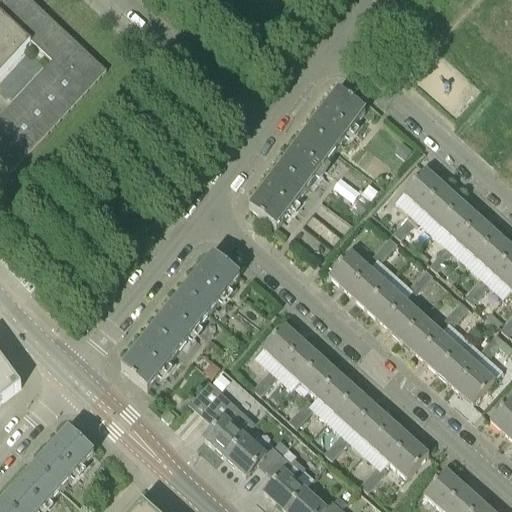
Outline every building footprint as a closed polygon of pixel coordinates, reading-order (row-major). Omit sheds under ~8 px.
[(0,0),(0,170),(9,179),(58,126),(106,74),(26,0),(0,0)] [(338,96),(309,135),(336,156),(366,117),(338,96)] [(306,195),(336,156),(309,135),(279,174),(306,195)] [(279,174),(270,186),(250,213),(277,234),(306,195),(279,174)] [(402,199),(420,215),(443,190),(425,174),(402,199)] [(420,215),(438,231),(461,206),(443,190),(420,215)] [(438,231),(456,247),(479,222),(461,206),(438,231)] [(394,238),(397,241),(416,220),(413,217),(394,238)] [(397,241),(401,245),(420,223),(416,220),(397,241)] [(456,247),(474,264),(497,239),(479,222),(456,247)] [(474,264),(492,280),(511,257),(511,252),(497,239),(474,264)] [(370,264),(374,267),(393,246),(390,243),(370,264)] [(374,267),(377,271),(397,249),(393,246),(374,267)] [(430,270),(433,273),(452,252),(448,249),(430,270)] [(433,273),(437,276),(455,255),(452,252),(433,273)] [(329,281),(347,297),(369,272),(351,256),(329,281)] [(511,257),(492,280),(510,296),(511,293),(511,257)] [(213,259),(182,297),(209,318),(240,280),(213,259)] [(347,297),(365,313),(387,288),(369,272),(347,297)] [(406,296),(409,299),(429,278),(425,274),(406,296)] [(409,299),(413,302),(432,281),(429,278),(409,299)] [(465,302),(469,306),(488,284),(484,281),(465,302)] [(469,306),(472,309),(491,287),(488,284),(469,306)] [(365,313),(383,329),(405,304),(387,288),(365,313)] [(178,357),(209,318),(182,297),(151,335),(178,357)] [(383,329),(401,345),(423,321),(405,304),(383,329)] [(442,328),(446,332),(465,311),(460,307),(442,328)] [(446,332),(449,335),(469,314),(465,311),(446,332)] [(401,345),(419,361),(441,337),(423,321),(401,345)] [(511,321),(501,334),(504,338),(511,329),(511,321)] [(262,355),(280,371),(302,347),(284,330),(262,355)] [(151,335),(143,345),(121,373),(147,395),(178,357),(151,335)] [(419,361),(437,378),(459,353),(441,337),(419,361)] [(477,360),(481,364),(500,342),(496,338),(477,360)] [(481,364),(485,367),(504,345),(500,342),(481,364)] [(280,371),(298,387),(320,363),(302,347),(280,371)] [(437,378),(455,394),(477,369),(459,353),(437,378)] [(0,406),(3,404),(21,391),(0,362),(0,406)] [(298,387),(316,403),(338,379),(320,363),(298,387)] [(477,369),(455,394),(472,410),(495,385),(477,369)] [(253,394),(257,398),(276,377),(272,373),(253,394)] [(257,398),(261,401),(280,380),(276,377),(257,398)] [(316,403),(334,420),(356,395),(338,379),(316,403)] [(224,464),(246,439),(234,428),(244,418),(235,410),(209,386),(189,408),(215,431),(203,444),(224,464)] [(508,442),(511,437),(511,394),(508,399),(511,402),(490,426),(508,442)] [(334,420),(352,436),(374,411),(356,395),(334,420)] [(289,426),(292,430),(312,409),(308,405),(289,426)] [(292,430),(296,433),(316,412),(312,409),(292,430)] [(352,436),(370,452),(392,427),(374,411),(352,436)] [(160,420),(167,428),(175,420),(168,413),(160,420)] [(370,452),(388,468),(410,444),(392,427),(370,452)] [(68,435),(35,471),(61,494),(93,458),(68,435)] [(324,458),(328,462),(347,441),(343,437),(324,458)] [(257,469),(266,477),(281,460),(271,451),(266,457),(246,439),(224,464),(245,482),(257,469)] [(328,462),(332,466),(351,444),(347,441),(328,462)] [(388,468),(406,484),(428,460),(410,444),(388,468)] [(278,511),(288,511),(306,493),(294,483),(304,472),(294,463),(296,461),(288,453),(281,460),(266,477),(275,485),(263,498),(278,511)] [(360,491),(364,494),(383,473),(379,469),(360,491)] [(7,511),(44,511),(61,494),(35,471),(3,507),(7,511)] [(364,494),(368,498),(387,476),(383,473),(364,494)] [(424,499),(437,511),(445,511),(464,491),(446,475),(424,499)] [(445,511),(477,511),(482,508),(464,491),(445,511)] [(338,511),(332,505),(326,511),(306,493),(288,511),(338,511)]
